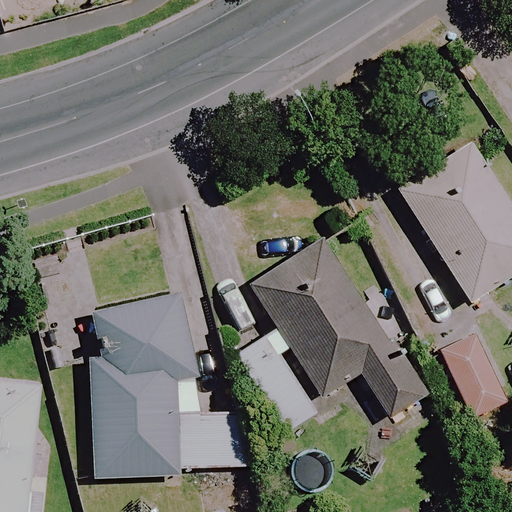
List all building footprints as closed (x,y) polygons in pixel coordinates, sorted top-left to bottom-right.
[(511,278),(511,224),(465,146),(449,156),(458,172),(402,206),(463,307),(511,278)] [(390,346),(380,352),(319,243),(245,285),(273,335),(232,358),(278,438),(313,418),(306,406),(356,379),(380,423),(420,400),(390,346)] [(81,356),(95,485),(234,471),(228,417),(194,421),(190,383),(183,384),(175,306),(87,315),(92,355),(81,356)] [(437,354),(462,423),(502,409),(477,340),(437,354)] [(0,511),(22,511),(35,389),(0,385),(0,511)]
